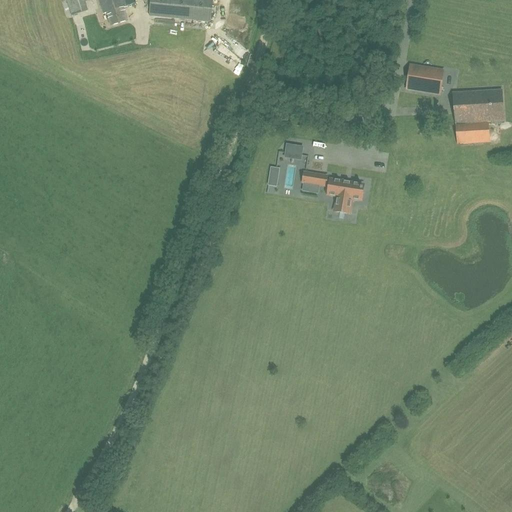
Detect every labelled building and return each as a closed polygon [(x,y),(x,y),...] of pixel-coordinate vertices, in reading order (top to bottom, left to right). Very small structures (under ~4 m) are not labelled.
[(84,0),(66,0),(71,17),(88,11),(84,0)] [(111,26),(127,21),(123,8),(127,7),(124,0),(98,0),(103,14),(107,13),(111,26)] [(150,0),(149,16),(210,22),(212,0),(150,0)] [(416,67),(411,66),(410,72),(407,90),(416,91),(436,94),(439,95),(443,71),(438,70),(416,67)] [(488,122),(504,121),(502,90),(453,94),(457,144),(458,144),(458,153),(459,163),(490,160),(489,150),(486,150),(486,142),(490,142),(488,122)] [(301,156),(302,148),(287,145),(285,154),(301,156)] [(304,183),(303,191),(318,194),(319,186),(325,187),(325,185),(326,181),(326,179),(326,177),(321,176),(305,173),(303,183),(304,183)] [(326,181),(325,185),(330,186),(329,195),(337,197),(335,212),(349,214),(351,199),(360,200),(362,190),(362,188),(362,185),(350,183),(331,180),(330,182),(326,181)]
